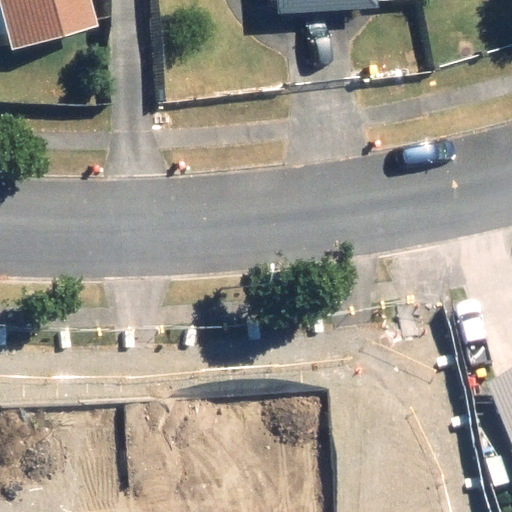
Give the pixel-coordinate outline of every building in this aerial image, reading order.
[(0,0),(0,34),(6,55),(84,33),(75,0),(0,0)] [(266,0),(267,17),(361,13),(360,0),(266,0)] [(511,386),(488,397),(511,452),(511,386)] [(0,511),(85,511),(100,439),(0,418),(0,511)] [(302,511),(318,449),(213,422),(190,511),(302,511)] [(404,511),(398,489),(321,510),(321,511),(404,511)]
